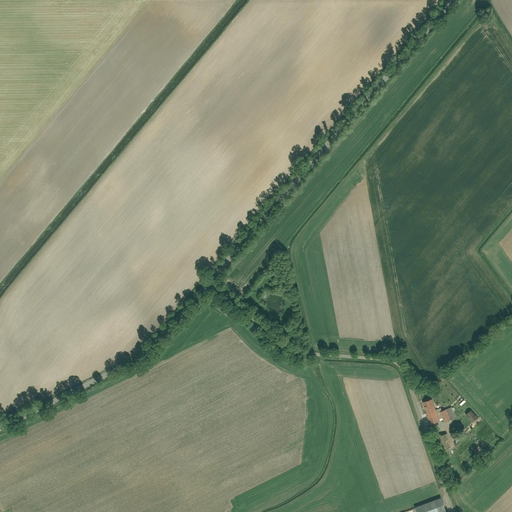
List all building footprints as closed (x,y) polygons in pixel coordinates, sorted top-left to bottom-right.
[(433,399),(423,402),(429,425),(440,422),(433,399)] [(446,409),(440,412),(445,423),(451,420),(446,409)] [(471,410),(466,415),(472,422),(478,417),(471,410)] [(447,433),(441,436),(445,450),(452,448),(447,433)] [(446,511),(441,497),(415,506),(416,511),(446,511)]
